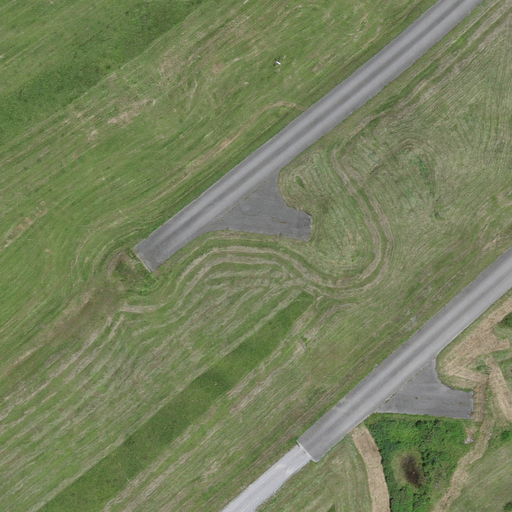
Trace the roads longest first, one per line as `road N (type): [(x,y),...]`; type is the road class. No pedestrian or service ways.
road 1 (track): [(141,256),(234,190),(452,0)]
road 2 (track): [(511,268),(234,511)]
